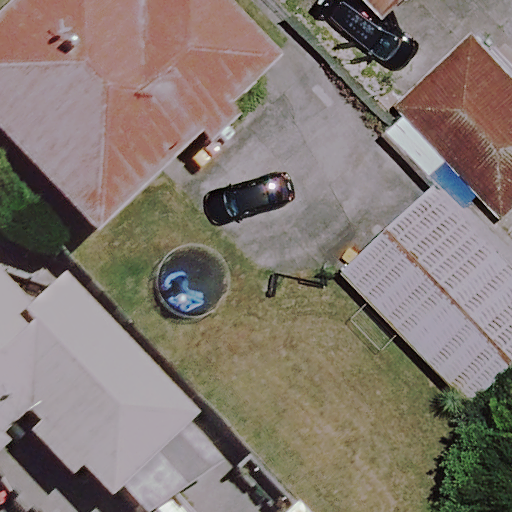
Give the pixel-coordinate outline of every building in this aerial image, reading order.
[(122,0),(118,5),(113,0),(27,0),(0,25),(0,148),(90,246),(269,81),(194,0),(122,0)] [(429,0),(361,0),(394,34),(429,0)] [(511,72),(489,48),(419,114),(511,214),(511,72)] [(511,378),(511,254),(450,186),(360,268),(485,403),(511,378)] [(25,325),(0,298),(0,458),(25,434),(98,511),(106,511),(193,430),(62,291),(25,325)]
